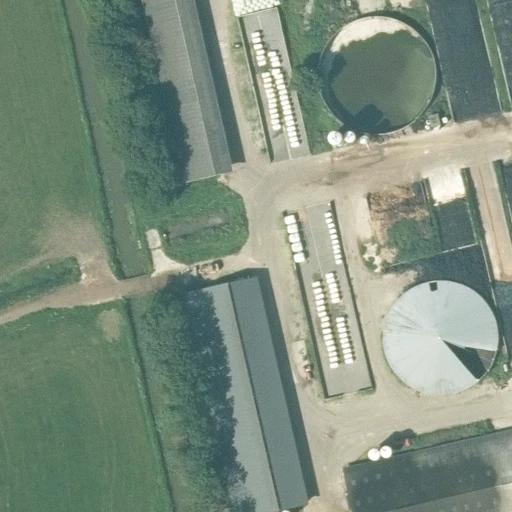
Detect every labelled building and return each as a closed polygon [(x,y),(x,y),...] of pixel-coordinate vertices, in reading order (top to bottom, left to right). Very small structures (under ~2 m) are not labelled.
[(142,0),(185,185),(235,173),(195,0),(142,0)] [(268,161),(311,152),(279,6),(236,16),(268,161)] [(440,78),(440,77),(439,67),(436,56),(431,46),(424,38),(415,30),(407,25),(394,21),(383,19),(373,20),(364,23),(352,28),(343,36),(335,44),(330,54),(327,64),(325,75),(326,86),(329,97),(334,107),(341,117),(350,124),(358,129),(371,133),(380,134),(392,134),(401,131),(413,126),(422,119),(429,111),(435,101),(439,89),(440,78)] [(418,205),(372,215),(383,265),(428,255),(418,205)] [(187,292),(191,311),(237,511),(274,511),(303,505),(252,277),(187,292)] [(384,328),(383,332),(383,338),(384,348),(387,357),(391,366),(397,374),(404,382),(412,387),(421,391),(430,394),(440,395),(450,394),(460,391),(469,387),(477,382),(484,374),(490,366),(494,357),(497,348),(498,338),(497,328),(494,318),(490,309),(484,301),(477,294),(469,288),(460,284),(450,281),(440,280),(430,281),(421,284),(412,288),(404,294),(397,301),(391,309),(387,318),(384,328)] [(353,511),(511,511),(511,427),(342,467),(353,511)]
